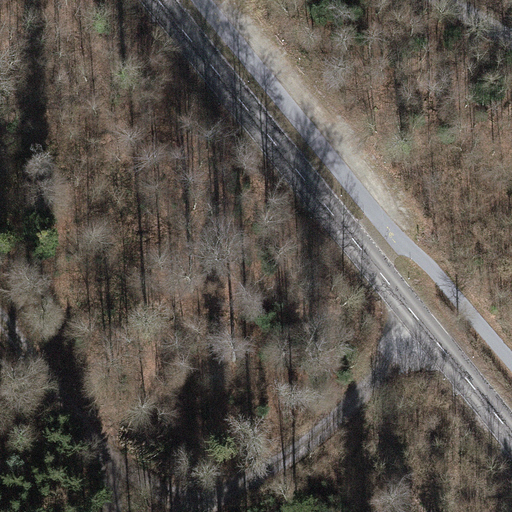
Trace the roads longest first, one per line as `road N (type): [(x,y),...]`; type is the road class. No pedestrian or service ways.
road 1 (tertiary): [(511,433),(159,0)]
road 2 (track): [(186,511),(286,458),(430,334)]
road 3 (track): [(0,328),(111,458),(188,510)]
